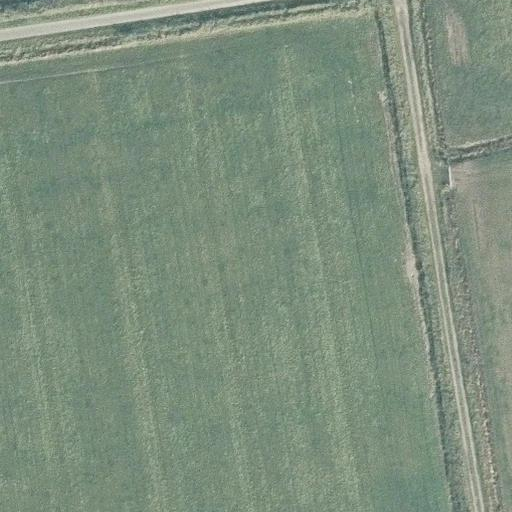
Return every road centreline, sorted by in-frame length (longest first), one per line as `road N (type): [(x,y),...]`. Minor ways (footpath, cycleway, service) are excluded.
road 1 (residential): [(393,0),(471,511)]
road 2 (unclassified): [(252,0),(0,38)]
